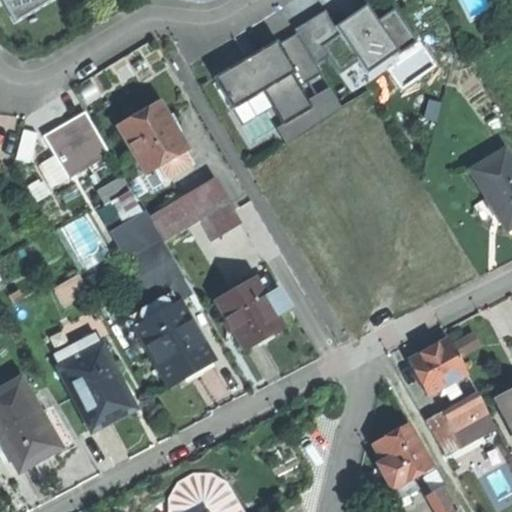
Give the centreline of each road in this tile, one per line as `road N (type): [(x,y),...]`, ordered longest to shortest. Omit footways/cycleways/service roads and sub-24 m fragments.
road 1 (residential): [(376,346),(58,511)]
road 2 (residential): [(0,74),(20,82),(51,76),(140,22),(207,22),(254,0)]
road 3 (residential): [(334,511),(376,346)]
road 4 (residential): [(511,277),(376,346)]
